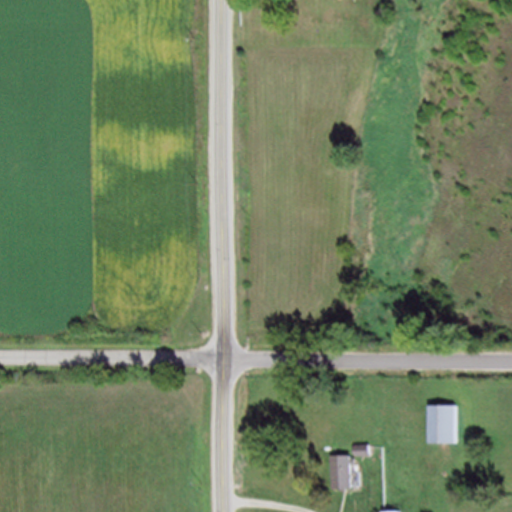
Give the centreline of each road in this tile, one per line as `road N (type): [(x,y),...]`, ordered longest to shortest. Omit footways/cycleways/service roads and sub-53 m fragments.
road 1 (residential): [(511,359),(0,356)]
road 2 (secondary): [(226,357),(221,0)]
road 3 (secondary): [(226,511),(226,357)]
